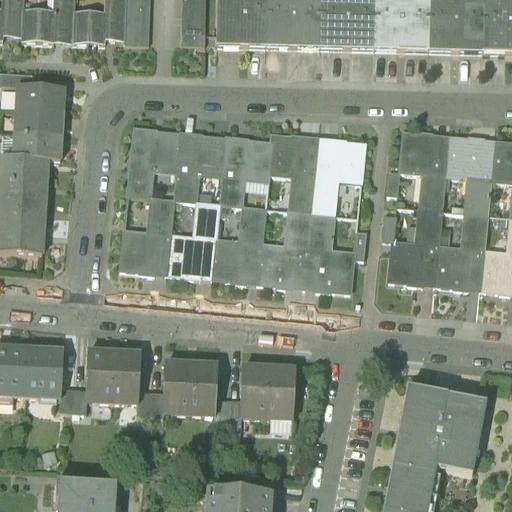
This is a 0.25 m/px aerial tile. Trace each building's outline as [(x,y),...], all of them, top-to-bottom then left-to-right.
[(2,41),(22,42),(23,18),(23,0),(1,0),(1,17),(0,17),(0,48),(2,49),(2,41)] [(53,44),(73,45),(74,20),(74,0),(53,0),(53,19),(23,18),(22,42),(22,50),(53,51),(53,44)] [(103,0),(102,21),(74,20),(73,45),(73,52),(104,53),(105,46),(124,46),(125,41),(125,30),(125,20),(126,9),(125,0),(103,0)] [(125,0),(126,9),(150,10),(150,0),(125,0)] [(205,10),(205,0),(181,0),(181,10),(205,10)] [(216,56),(265,57),(266,0),(217,0),(216,50),(216,56)] [(266,0),(265,57),(319,59),(320,0),(266,0)] [(320,0),(319,59),(373,60),(374,0),(320,0)] [(374,0),(373,60),(427,61),(429,0),(425,0),(374,0)] [(427,61),(482,63),(483,2),(468,1),(468,0),(444,0),(445,0),(429,0),(427,61)] [(482,63),(511,63),(511,0),(498,0),(498,2),(483,2),(482,63)] [(126,9),(125,20),(149,21),(150,10),(126,9)] [(205,21),(205,10),(181,10),(181,21),(205,21)] [(125,20),(125,30),(149,31),(149,21),(125,20)] [(205,32),(205,21),(181,21),(181,31),(205,32)] [(125,30),(125,41),(149,42),(149,31),(125,30)] [(204,42),(205,32),(181,31),(180,42),(204,42)] [(148,53),(149,42),(125,41),(124,46),(124,52),(148,53)] [(204,54),(204,42),(180,42),(180,53),(204,54)] [(0,93),(17,94),(17,93),(31,94),(31,83),(1,81),(0,93)] [(17,94),(16,117),(63,120),(64,96),(31,94),(17,93),(17,94)] [(16,117),(14,141),(61,144),(63,120),(16,117)] [(173,207),(194,209),(197,179),(222,181),(225,153),(226,142),(201,140),(202,139),(195,138),(194,142),(180,140),(180,139),(155,136),(155,135),(134,133),(127,203),(150,205),(153,175),(176,177),(173,207)] [(421,217),(441,219),(445,185),(448,152),(429,150),(429,142),(403,140),(399,180),(424,182),(421,217)] [(14,141),(13,165),(47,167),(60,168),(61,144),(14,141)] [(271,151),(268,183),(295,185),(291,219),(311,221),(317,154),(301,153),(301,145),(293,144),(293,147),(272,145),(271,151)] [(466,221),(487,223),(490,189),(494,157),(475,155),(476,148),(449,145),(448,152),(445,185),(469,188),(466,221)] [(317,154),(311,221),(331,223),(334,189),(361,192),(365,151),(347,149),(347,147),(338,146),(337,156),(317,154)] [(219,212),(244,214),(247,184),(268,186),(268,183),(271,151),(248,149),(248,147),(241,147),(240,154),(225,153),(222,181),(219,212)] [(494,157),(490,189),(511,191),(511,225),(511,226),(511,225),(511,151),(494,149),(494,157)] [(1,164),(0,179),(0,187),(46,191),(47,167),(13,165),(1,164)] [(386,203),(396,204),(399,180),(389,179),(386,203)] [(0,187),(0,211),(45,215),(46,191),(0,187)] [(148,273),(166,275),(170,240),(173,207),(152,205),(149,239),(124,237),(120,277),(140,279),(139,280),(148,281),(148,273)] [(219,212),(198,210),(195,242),(170,240),(166,275),(166,281),(184,283),(184,285),(193,286),(194,278),(212,280),(216,245),(219,212)] [(0,211),(0,235),(43,238),(45,215),(0,211)] [(265,216),(245,214),(241,248),(216,245),(212,280),(212,286),(231,288),(231,289),(241,290),(242,283),(258,284),(262,249),(265,216)] [(416,285),(435,287),(438,253),(441,219),(421,217),(418,251),(392,248),(392,249),(388,289),(407,291),(407,292),(416,293),(416,285)] [(311,221),(291,219),(288,252),(262,249),(258,284),(257,291),(278,293),(278,294),(287,295),(287,288),(304,290),(311,221)] [(328,257),(331,223),(311,221),(304,290),(322,291),(321,299),(330,299),(330,298),(350,300),(353,266),(354,260),(328,257)] [(466,221),(465,221),(461,255),(438,253),(435,287),(434,293),(453,295),(453,297),(462,298),(463,289),(480,291),(484,257),(487,223),(466,221)] [(382,248),(392,249),(392,248),(394,224),(384,223),(382,248)] [(511,225),(511,226),(508,260),(484,257),(480,291),(480,298),(499,300),(499,302),(507,303),(508,294),(511,294),(511,225)] [(0,260),(42,263),(43,238),(0,235),(0,260)] [(353,266),(363,268),(366,240),(356,239),(354,260),(353,266)] [(0,403),(25,404),(28,357),(0,355),(0,403)] [(63,359),(28,357),(25,404),(59,406),(60,406),(61,396),(63,359)] [(136,412),(138,412),(138,399),(140,362),(87,359),(85,397),(84,409),(87,409),(136,412)] [(213,423),(215,423),(215,408),(217,374),(163,371),(162,400),(161,420),(163,420),(213,423)] [(241,425),(292,427),(295,378),(241,375),(240,409),(239,424),(241,425)] [(395,455),(391,473),(434,481),(435,475),(471,482),(475,465),(470,464),(477,427),(482,428),(485,410),(407,395),(403,413),(408,414),(400,456),(395,455)] [(58,420),(72,421),(73,397),(61,396),(60,406),(59,406),(58,420)] [(85,397),(73,397),(72,421),(86,422),(87,409),(84,409),(85,397)] [(135,423),(149,424),(151,400),(138,399),(138,412),(136,412),(135,423)] [(162,400),(151,400),(149,424),(163,425),(163,420),(161,420),(162,400)] [(213,432),(226,432),(228,409),(215,408),(215,423),(213,423),(213,432)] [(240,409),(228,409),(226,432),(240,433),(241,425),(239,424),(240,409)] [(391,473),(384,511),(427,511),(434,481),(391,473)] [(64,511),(115,511),(116,493),(56,489),(55,511),(64,511)] [(214,500),(212,511),(269,511),(270,504),(214,500)]
